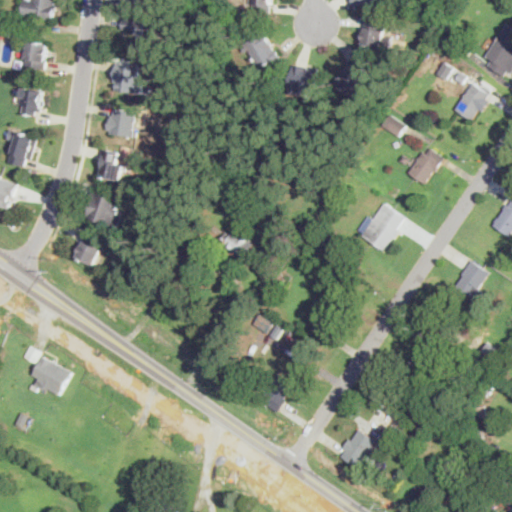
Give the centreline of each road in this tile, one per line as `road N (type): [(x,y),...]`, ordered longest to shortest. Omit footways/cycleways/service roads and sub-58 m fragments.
road 1 (primary): [(369,511),(0,244)]
road 2 (primary): [(0,276),(315,511)]
road 3 (residential): [(511,134),(295,457)]
road 4 (residential): [(23,261),(66,167),(94,0)]
